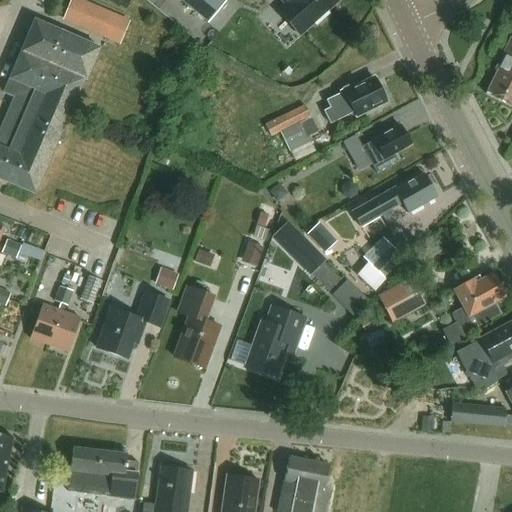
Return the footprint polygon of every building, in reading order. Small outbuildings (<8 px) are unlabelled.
[(121,41),(129,22),(75,0),(74,0),(67,19),(121,41)] [(182,0),(209,22),(225,2),(222,0),(182,0)] [(282,0),(286,4),(282,8),(303,32),(315,22),(316,24),(329,13),(327,11),(338,0),(282,0)] [(86,80),(100,48),(35,20),(4,92),(15,97),(0,131),(0,178),(35,194),(84,79),(86,80)] [(511,38),(496,69),(498,70),(487,95),(511,107),(511,38)] [(365,112),(386,101),(375,79),(356,88),(354,85),(339,92),(340,94),(327,101),(330,106),(324,109),(331,124),(354,112),(357,118),(364,114),(365,112)] [(319,133),(305,106),(283,117),(279,109),(262,117),(272,138),(281,133),(299,124),(307,139),(309,138),(319,133)] [(311,143),(309,138),(307,139),(299,124),(281,133),(290,153),(311,143)] [(395,152),(411,144),(401,125),(375,140),(362,147),(377,174),(400,161),(395,152)] [(311,143),(290,153),(295,163),(316,153),(311,143)] [(361,229),(404,204),(409,214),(437,197),(424,174),(396,189),(395,188),(352,213),(361,229)] [(337,242),(319,223),(307,235),(325,254),(337,242)] [(18,252),(20,246),(0,238),(0,245),(3,247),(0,254),(15,260),(18,252)] [(246,259),(261,266),(269,248),(254,241),(246,259)] [(382,275),(400,257),(392,248),(389,246),(369,266),(366,263),(355,274),(372,290),(383,279),(380,277),(382,275)] [(200,250),(195,263),(214,270),(219,257),(200,250)] [(330,291),(342,280),(325,263),(313,274),(330,291)] [(178,276),(161,270),(155,285),(173,291),(178,276)] [(451,314),(456,324),(443,331),(451,346),(468,337),(466,334),(501,315),(496,305),(507,300),(506,297),(507,296),(506,293),(509,289),(506,284),(501,284),(494,272),(475,282),(473,278),(452,290),(462,309),(451,314)] [(92,304),(101,281),(87,276),(79,299),(92,304)] [(392,323),(428,303),(413,277),(378,296),(392,323)] [(59,286),(53,301),(67,306),(73,292),(59,286)] [(189,316),(174,357),(204,368),(220,326),(206,321),(214,297),(187,287),(178,312),(189,316)] [(10,295),(0,290),(0,305),(5,307),(10,295)] [(111,308),(97,348),(128,359),(136,334),(141,335),(145,322),(160,327),(169,300),(146,292),(137,317),(111,308)] [(41,305),(29,339),(48,346),(61,312),(41,305)] [(292,357),(299,337),(305,319),(272,307),(266,324),(261,322),(246,366),(276,377),(284,354),(292,357)] [(61,312),(48,346),(68,353),(80,318),(61,312)] [(481,339),(456,353),(474,386),(487,385),(507,374),(502,364),(511,358),(511,320),(480,337),(481,339)] [(511,388),(505,393),(511,404),(511,415),(505,414),(505,409),(452,403),(450,422),(511,428),(511,388)] [(0,491),(3,492),(13,437),(0,434),(0,491)] [(87,446),(77,444),(77,449),(74,448),(71,471),(112,477),(109,498),(136,501),(140,473),(137,473),(139,464),(127,462),(128,451),(116,449),(115,453),(86,449),(87,446)] [(301,511),(312,462),(289,458),(278,511),(295,511),(296,511),(301,511)] [(295,511),(324,511),(329,490),(324,489),(329,466),(312,462),(301,511),(296,511),(295,511)] [(187,511),(192,472),(162,467),(157,505),(144,503),(142,511),(187,511)] [(254,511),(258,481),(227,477),(222,511),(254,511)]
